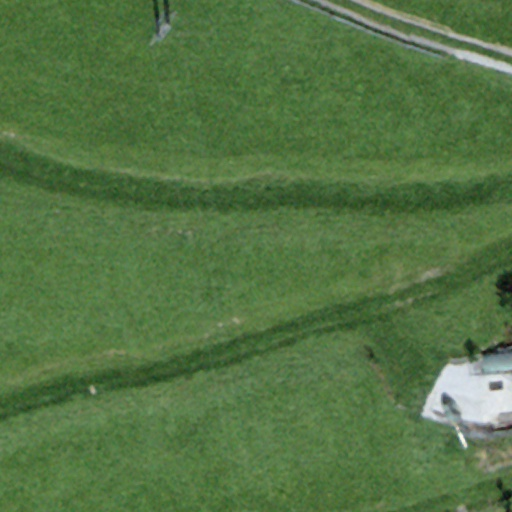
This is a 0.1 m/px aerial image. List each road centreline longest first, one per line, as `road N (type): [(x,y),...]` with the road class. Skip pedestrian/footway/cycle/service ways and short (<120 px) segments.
road 1 (track): [(0,406),(334,321),(511,250)]
road 2 (track): [(511,187),(202,196),(113,187),(0,158)]
road 3 (track): [(334,0),(511,62)]
